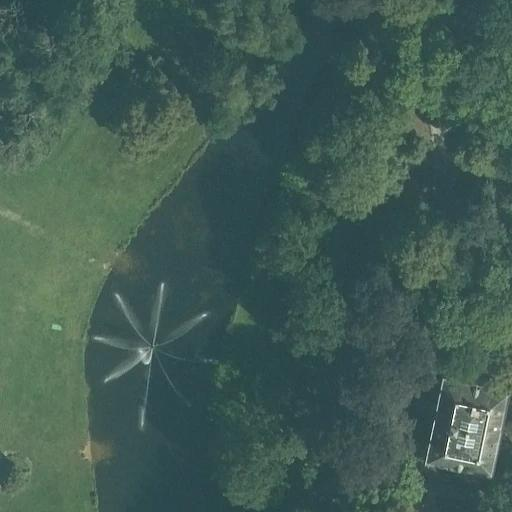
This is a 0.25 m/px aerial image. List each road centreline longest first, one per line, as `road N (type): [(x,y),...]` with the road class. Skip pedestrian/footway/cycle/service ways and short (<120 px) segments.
road 1 (residential): [(301,511),(384,457),(397,422),(439,246),(441,133)]
road 2 (residential): [(441,133),(394,0)]
